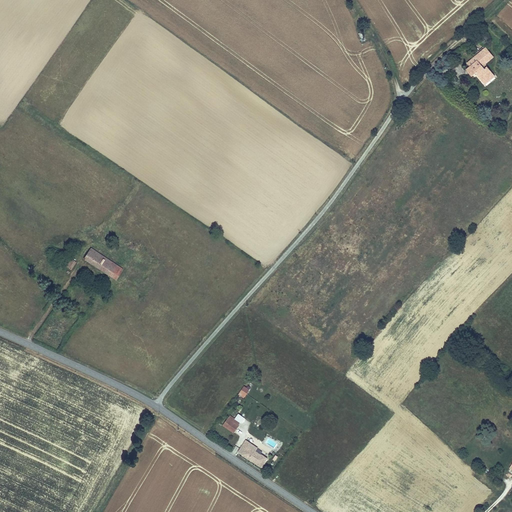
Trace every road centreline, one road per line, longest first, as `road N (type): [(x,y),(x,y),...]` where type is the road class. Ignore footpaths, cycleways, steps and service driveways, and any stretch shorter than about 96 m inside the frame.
road 1 (tertiary): [(0,331),(156,404),(314,511)]
road 2 (track): [(156,404),(95,511)]
